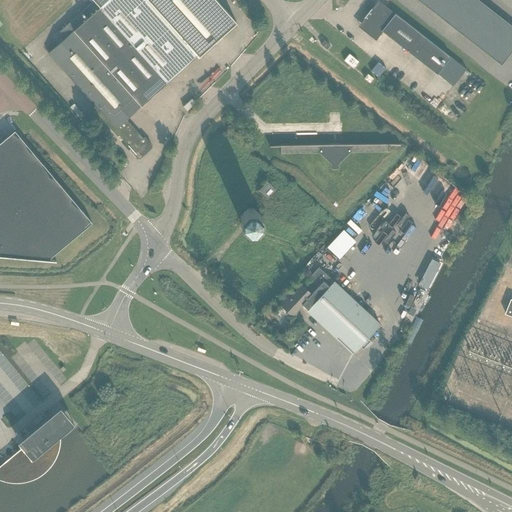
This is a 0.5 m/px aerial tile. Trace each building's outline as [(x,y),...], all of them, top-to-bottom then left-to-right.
[(236,22),(216,0),(92,0),(94,1),(59,32),(65,38),(48,53),(95,106),(92,108),(117,136),(119,135),(132,150),(131,151),(137,158),(140,158),(151,148),(151,145),(150,145),(125,119),(196,55),(198,57),(236,22)] [(417,0),(501,66),(511,51),(511,27),(477,0),(417,0)] [(364,30),(375,39),(382,31),(437,74),(450,57),(395,13),(394,14),(381,5),(375,5),(363,21),(364,30)] [(327,50),(330,46),(324,40),(321,45),(327,50)] [(358,62),(349,54),(344,60),(353,68),(358,62)] [(482,84),(486,79),(466,66),(463,71),(482,84)] [(369,73),(364,79),(369,82),(373,77),(369,73)] [(463,89),(466,84),(456,79),(453,84),(463,89)] [(92,223),(14,131),(0,142),(0,256),(56,261),(50,260),(50,258),(92,223)] [(404,143),(255,146),(338,219),(404,143)] [(276,190),(271,186),(267,182),(259,191),(268,199),(276,190)] [(254,208),(250,209),(247,209),(240,216),(240,223),(248,230),(255,230),(262,222),(262,216),(254,208)] [(343,224),(327,242),(338,252),(355,235),(343,224)] [(379,325),(334,281),(319,267),(310,276),(320,285),(310,295),(301,286),(290,298),(287,296),(279,304),(291,316),(295,312),(294,312),(301,305),(307,310),(306,311),(352,354),(379,325)] [(60,436),(60,435),(74,423),(60,406),(17,442),(22,447),(0,465),(0,480),(2,481),(5,482),(7,482),(10,483),(13,483),(15,483),(18,483),(21,483),(24,482),(27,481),(28,481),(30,481),(33,480),(36,478),(38,477),(41,475),(43,473),(46,471),(47,470),(48,469),(50,467),(52,464),(54,462),(55,459),(56,456),(58,453),(58,452),(58,450),(59,447),(60,444),(60,441),(60,439),(60,438),(60,436)]
